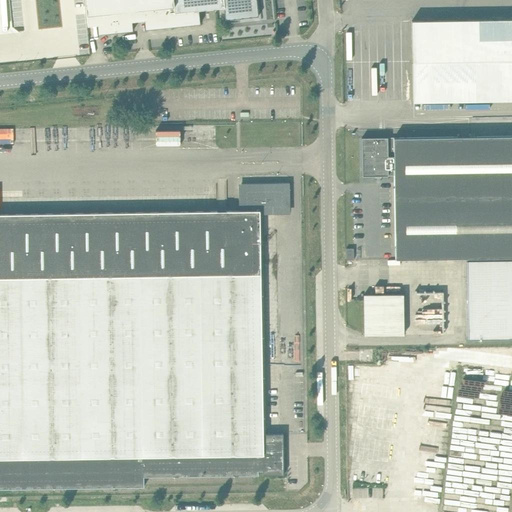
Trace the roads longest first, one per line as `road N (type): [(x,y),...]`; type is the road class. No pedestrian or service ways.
road 1 (unclassified): [(324,511),(332,495),(325,50)]
road 2 (unknown): [(327,168),(0,179)]
road 3 (unclassified): [(0,82),(325,50)]
road 4 (unknown): [(511,359),(437,359),(422,377),(403,466)]
road 5 (unknown): [(327,123),(511,124)]
